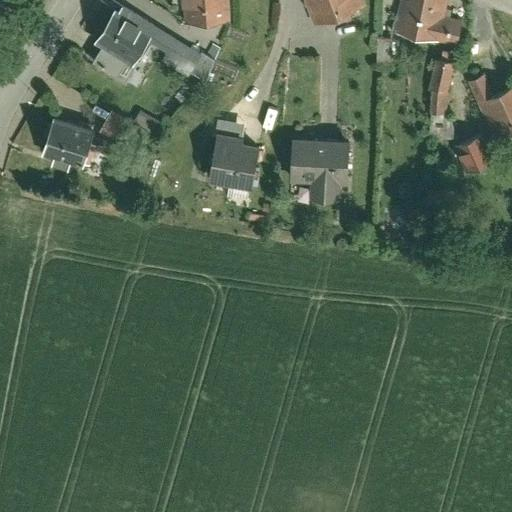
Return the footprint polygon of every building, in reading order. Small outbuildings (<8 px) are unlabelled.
[(181,0),(184,27),(230,23),(227,0),(181,0)] [(368,0),(303,0),(314,26),(369,3),(368,0)] [(443,0),(396,0),(389,30),(457,45),(462,20),(440,15),(443,0)] [(156,35),(116,11),(98,41),(138,65),(156,35)] [(214,46),(204,39),(195,55),(205,61),(214,46)] [(392,40),(375,39),(374,68),(391,68),(392,40)] [(445,114),(446,96),(453,68),(435,63),(427,94),(432,95),(428,114),(445,114)] [(483,74),(466,83),(494,142),(511,133),(511,87),(493,96),(483,74)] [(56,107),(48,150),(92,157),(100,115),(56,107)] [(499,165),(488,137),(459,147),(469,175),(499,165)] [(242,142),(217,138),(208,188),(250,196),(258,150),(241,147),(242,142)] [(347,145),(288,146),(288,187),(308,187),(309,206),(342,206),(341,186),(347,186),(347,145)]
